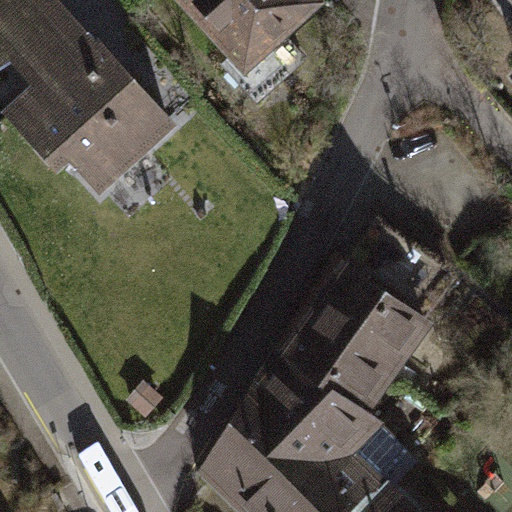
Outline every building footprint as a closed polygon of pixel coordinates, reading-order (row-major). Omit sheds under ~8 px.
[(63,0),(0,0),(0,62),(11,55),(33,81),(7,107),(59,165),(70,156),(100,187),(176,117),(63,0)] [(182,0),(258,86),(299,51),(285,34),(324,0),(182,0)] [(282,345),(325,377),(336,378),(374,407),(436,317),(347,249),(282,345)] [(325,377),(282,345),(275,341),(249,387),(262,400),(272,445),(332,455),(359,446),(386,416),(374,407),(336,378),(325,377)] [(262,400),(249,387),(199,468),(243,511),(355,511),(387,475),(359,446),(332,455),(272,445),(262,400)] [(427,511),(387,475),(355,511),(427,511)]
